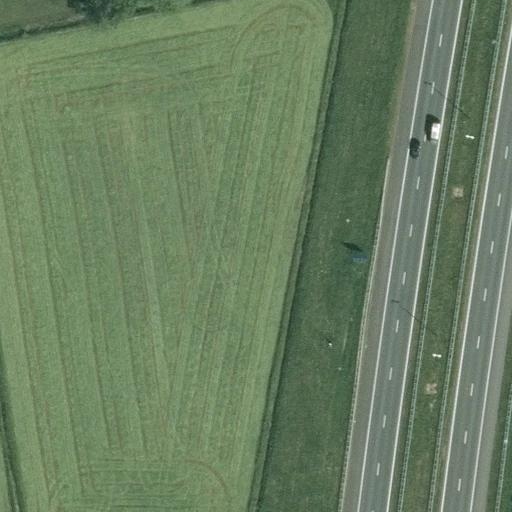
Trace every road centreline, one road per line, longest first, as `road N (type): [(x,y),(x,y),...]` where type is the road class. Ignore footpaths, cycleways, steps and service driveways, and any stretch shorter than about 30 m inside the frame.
road 1 (motorway): [(437,0),(358,511)]
road 2 (motorway): [(461,511),(511,164)]
